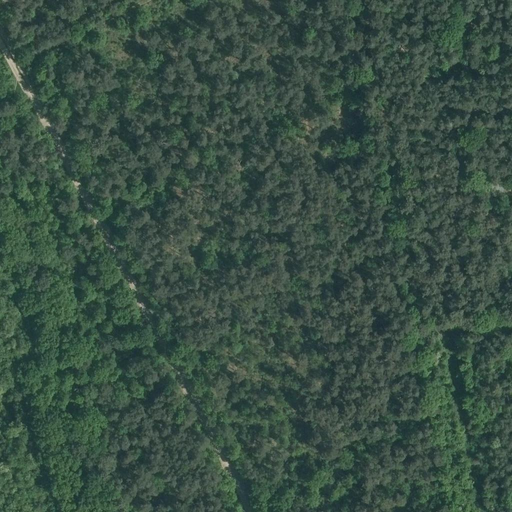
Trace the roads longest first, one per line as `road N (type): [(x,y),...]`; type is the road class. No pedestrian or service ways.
road 1 (track): [(247,511),(20,84)]
road 2 (track): [(153,0),(12,68)]
